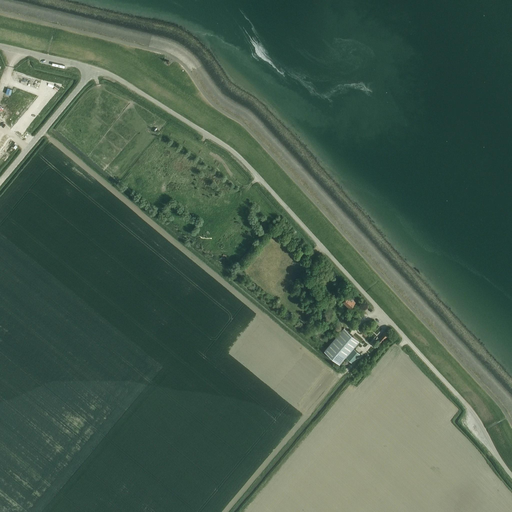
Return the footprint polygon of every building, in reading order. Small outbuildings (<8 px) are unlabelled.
[(329,290),(323,285),(320,288),(326,294),(329,290)] [(355,299),(358,296),(353,290),(350,293),(355,299)] [(355,303),(348,296),(342,302),(350,309),(355,303)] [(358,341),(343,328),(324,351),(339,364),(358,341)] [(388,336),(384,333),(378,341),(381,344),(388,336)] [(359,354),(353,349),(346,358),(352,363),(359,354)]
